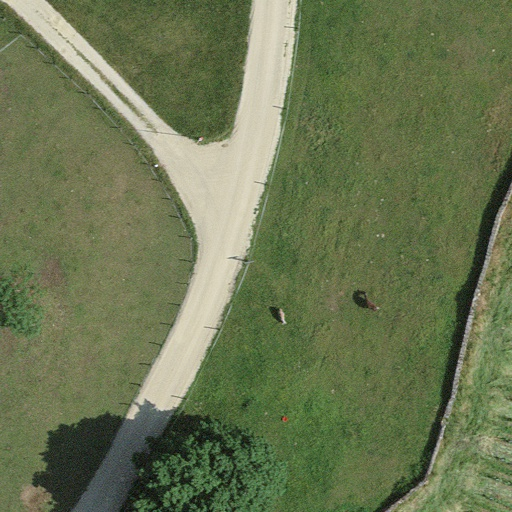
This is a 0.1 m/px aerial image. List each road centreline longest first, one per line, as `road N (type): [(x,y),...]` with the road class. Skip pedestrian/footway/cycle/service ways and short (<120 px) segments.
road 1 (track): [(268,0),(246,163),(225,242),(138,434),(93,511)]
road 2 (track): [(25,0),(155,132),(225,242)]
